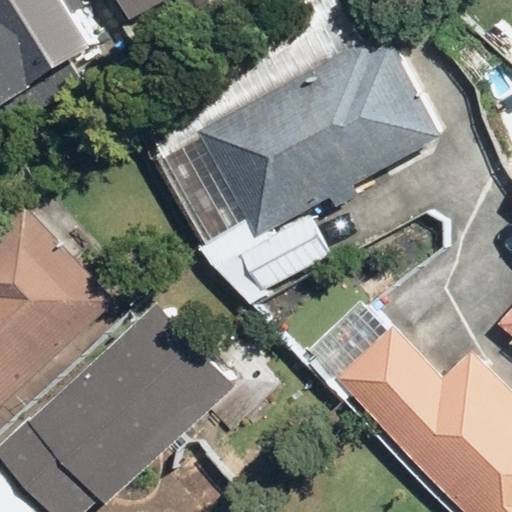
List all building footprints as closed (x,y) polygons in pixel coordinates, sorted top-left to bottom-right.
[(0,0),(0,109),(95,50),(63,0),(0,0)] [(119,0),(132,21),(170,0),(119,0)] [(381,24),(196,134),(259,240),(444,131),(381,24)] [(0,428),(136,294),(36,194),(0,229),(0,428)] [(329,207),(257,243),(277,286),(350,250),(329,207)] [(181,288),(8,443),(70,511),(110,511),(261,377),(181,288)] [(343,375),(480,511),(511,511),(511,369),(484,342),(456,370),(378,292),(339,331),(320,312),(297,335),(340,378),(343,375)] [(6,440),(0,446),(0,511),(61,511),(2,449),(8,443),(6,440)]
